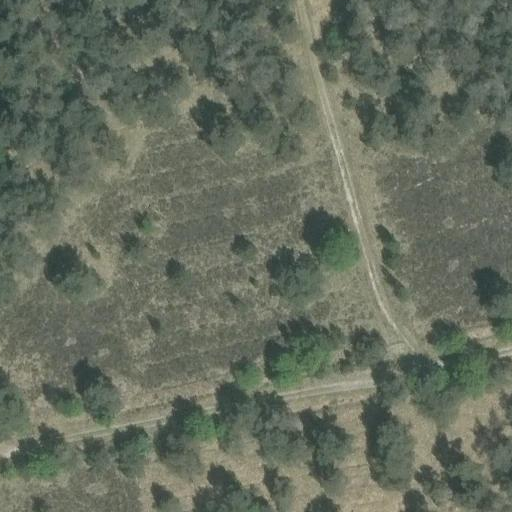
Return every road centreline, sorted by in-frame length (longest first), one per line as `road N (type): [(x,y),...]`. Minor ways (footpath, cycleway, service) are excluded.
road 1 (track): [(511,355),(0,466)]
road 2 (track): [(404,379),(303,0)]
